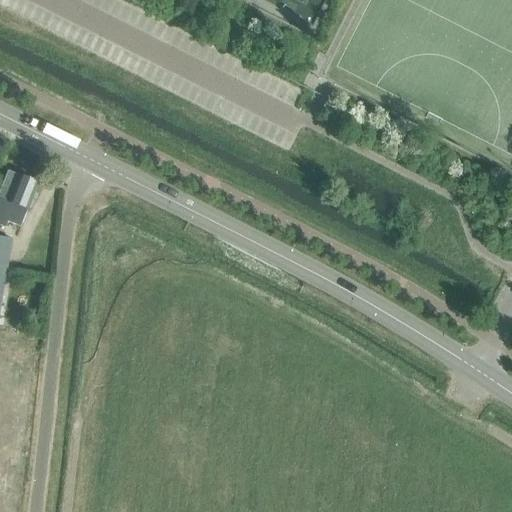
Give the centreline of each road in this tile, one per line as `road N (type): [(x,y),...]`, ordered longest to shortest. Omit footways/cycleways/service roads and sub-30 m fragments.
road 1 (tertiary): [(476,367),(90,159)]
road 2 (unclassified): [(35,511),(68,220),(90,159)]
